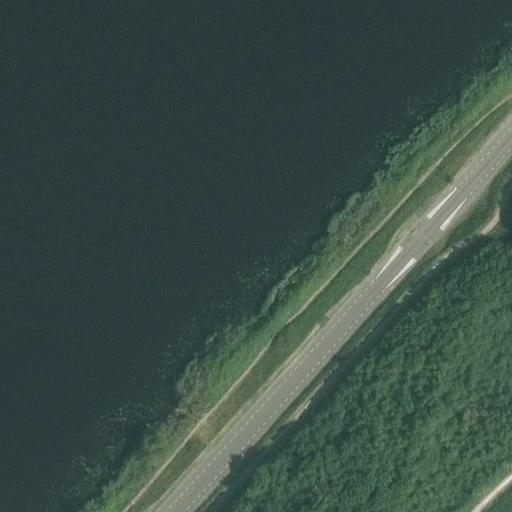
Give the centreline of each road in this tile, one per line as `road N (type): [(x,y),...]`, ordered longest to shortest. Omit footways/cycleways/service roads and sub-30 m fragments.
road 1 (unclassified): [(174,511),(511,136)]
road 2 (unknown): [(511,183),(488,228),(435,267),(210,511)]
